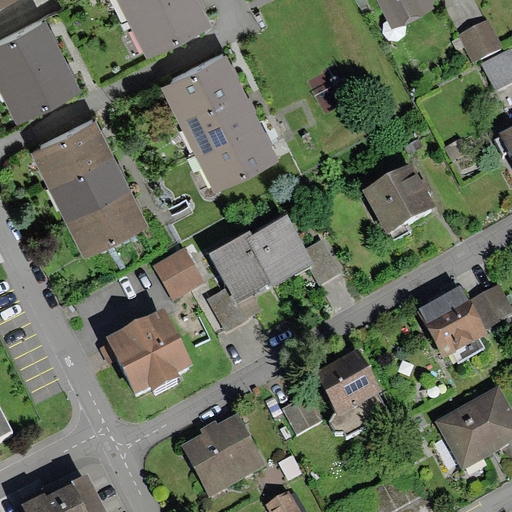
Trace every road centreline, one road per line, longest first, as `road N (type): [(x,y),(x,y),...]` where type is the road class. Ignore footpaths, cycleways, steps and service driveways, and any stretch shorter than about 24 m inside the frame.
road 1 (residential): [(511,227),(138,440),(112,438)]
road 2 (residential): [(237,13),(231,39),(0,150)]
road 3 (residential): [(112,438),(0,220)]
road 4 (residential): [(112,438),(81,440),(0,481)]
